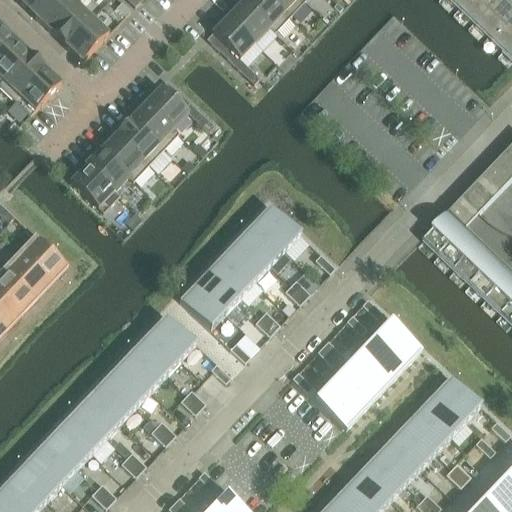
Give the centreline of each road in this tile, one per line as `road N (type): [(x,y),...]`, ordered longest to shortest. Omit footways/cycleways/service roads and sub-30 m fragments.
road 1 (residential): [(135,511),(511,117)]
road 2 (residential): [(95,101),(191,0)]
road 3 (residential): [(0,10),(95,101)]
